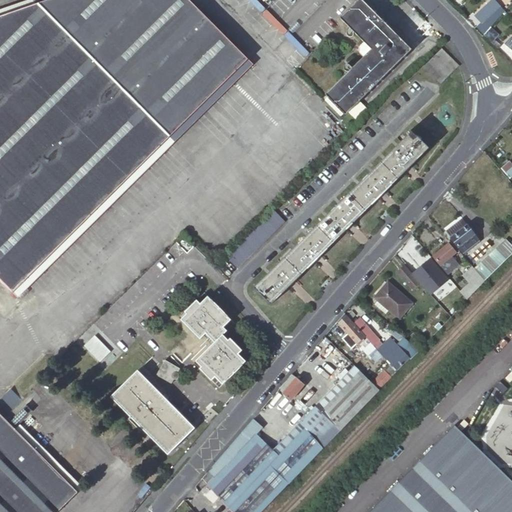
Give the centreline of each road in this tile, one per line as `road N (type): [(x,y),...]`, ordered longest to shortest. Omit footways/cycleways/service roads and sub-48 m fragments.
road 1 (tertiary): [(156,511),(497,117)]
road 2 (unclassified): [(428,0),(472,52),(497,117)]
